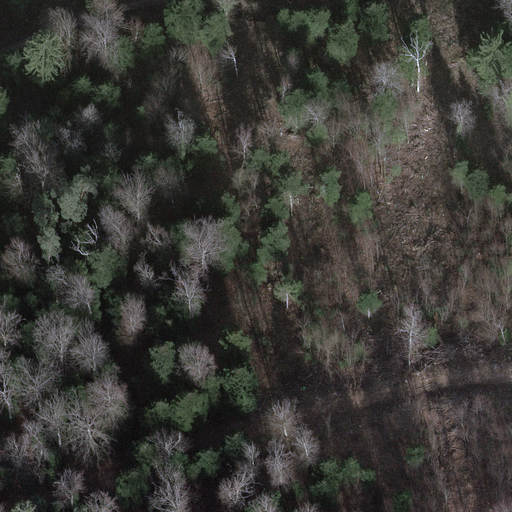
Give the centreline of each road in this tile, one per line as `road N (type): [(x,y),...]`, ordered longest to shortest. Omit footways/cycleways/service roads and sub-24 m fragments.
road 1 (track): [(511,373),(447,375),(313,405),(0,508)]
road 2 (track): [(151,0),(94,13),(0,57)]
